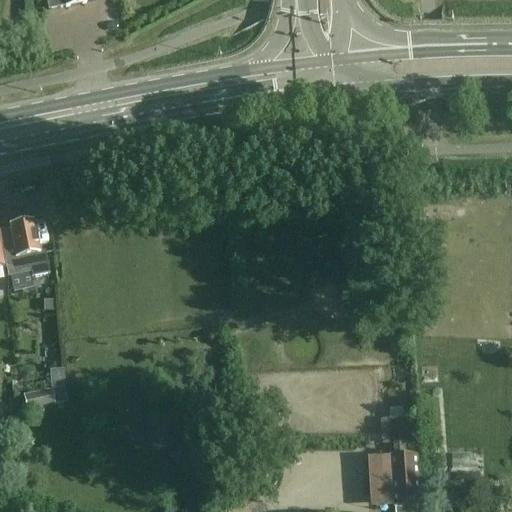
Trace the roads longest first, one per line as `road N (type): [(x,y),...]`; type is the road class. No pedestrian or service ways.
road 1 (secondary): [(0,126),(236,79)]
road 2 (secondary): [(453,58),(383,38),(362,26),(344,0)]
road 3 (secondary): [(453,58),(328,67)]
